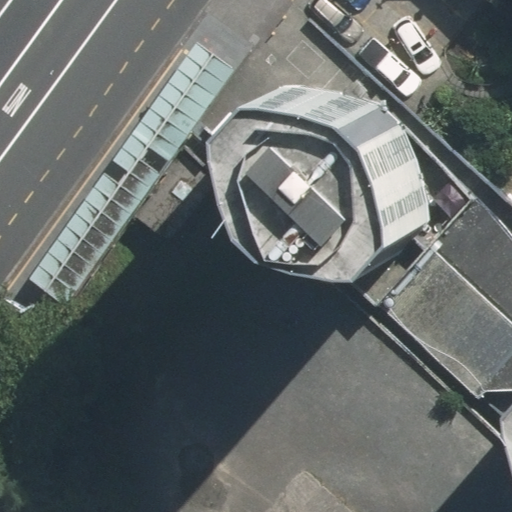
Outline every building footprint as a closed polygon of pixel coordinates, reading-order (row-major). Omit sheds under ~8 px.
[(30,275),(71,304),(239,67),(198,38),(30,275)] [(310,87),(288,87),(256,120),(259,149),(235,177),(511,434),(511,223),(403,126),(379,104),(344,93),(310,87)] [(250,102),(243,111),(250,117),(257,108),(250,102)] [(226,139),(211,127),(206,133),(201,139),(224,157),(233,145),(226,139)] [(221,181),(188,160),(147,223),(180,244),(221,181)]
